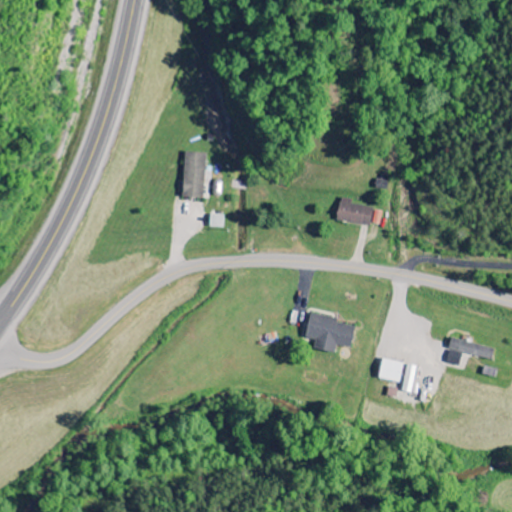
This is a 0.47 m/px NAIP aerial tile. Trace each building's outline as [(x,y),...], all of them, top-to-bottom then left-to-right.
[(182,199),(203,199),(204,154),(183,153),(182,199)] [(373,209),(350,205),(351,201),(340,199),(336,222),(370,227),(373,209)] [(208,228),(222,229),(223,216),(209,216),(208,228)] [(337,319),(309,313),(303,339),(315,341),(313,351),(333,355),(335,346),(349,349),(354,328),(336,324),(337,319)] [(493,351),(451,338),(447,349),(490,361),(493,351)] [(461,355),(448,351),(445,364),(458,367),(461,355)] [(398,384),(402,364),(380,360),(377,381),(398,384)] [(402,393),(411,394),(414,367),(405,366),(402,393)]
